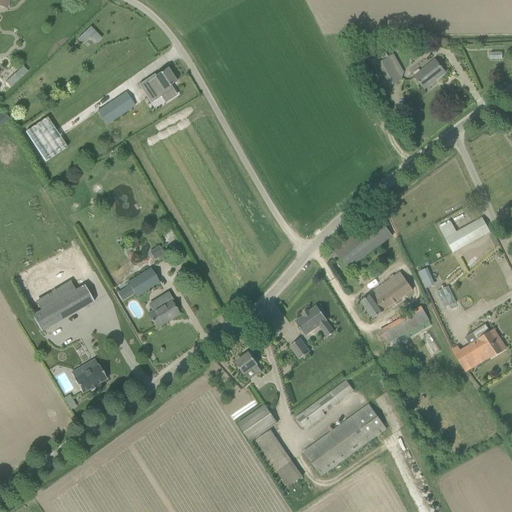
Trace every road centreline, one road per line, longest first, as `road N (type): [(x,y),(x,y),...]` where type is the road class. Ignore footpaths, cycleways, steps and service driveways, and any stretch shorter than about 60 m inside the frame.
road 1 (unclassified): [(0,494),(254,311),(308,251)]
road 2 (unclassified): [(308,251),(273,210),(163,24),(117,0)]
road 3 (unclassified): [(308,251),(454,131)]
road 4 (unclassified): [(454,131),(511,257)]
